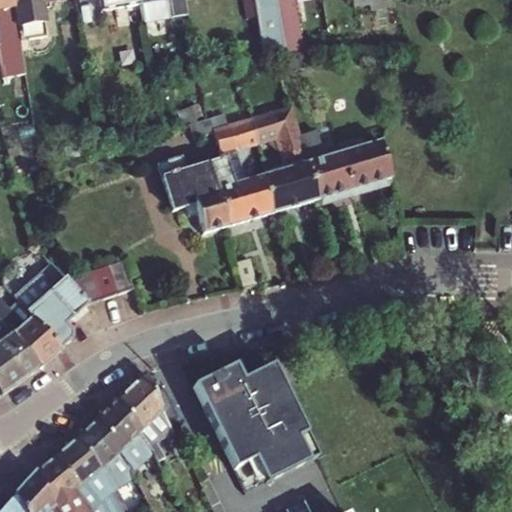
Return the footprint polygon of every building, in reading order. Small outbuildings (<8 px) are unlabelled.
[(11,0),(0,0),(0,69),(2,81),(25,77),(19,43),(11,0)] [(70,0),(11,0),(19,43),(46,38),(41,5),(70,0)] [(138,0),(98,0),(101,13),(140,7),(138,0)] [(138,0),(140,7),(143,25),(187,17),(184,0),(138,0)] [(242,0),(246,21),(256,20),(252,0),(242,0)] [(252,0),(256,20),(263,60),(285,56),(282,34),(275,0),(252,0)] [(275,0),(282,34),(298,32),(292,0),(275,0)] [(390,0),(351,0),(353,9),(369,6),(370,12),(394,8),(390,0)] [(391,181),(380,145),(338,157),(336,150),(322,155),(316,133),(298,139),(290,112),(276,116),(283,137),(286,136),(293,164),(305,161),(307,166),(306,167),(316,203),(322,206),(332,204),(334,199),(333,198),(352,192),(352,194),(356,196),(366,193),(368,190),(368,188),(391,181)] [(252,122),(258,146),(275,141),(284,173),(260,180),(271,216),(316,203),(306,167),(307,166),(305,161),(293,164),(286,136),(283,137),(276,116),(252,122)] [(188,128),(194,142),(213,135),(220,155),(234,151),(228,129),(225,117),(188,128)] [(271,216),(260,180),(245,185),(240,168),(249,156),(246,149),(258,146),(252,122),(228,129),(234,151),(220,155),(222,160),(218,162),(219,164),(209,167),(227,229),(271,216)] [(202,236),(227,229),(209,167),(208,166),(185,174),(180,159),(157,166),(172,214),(185,210),(188,219),(197,216),(202,236)] [(235,266),(242,292),(256,288),(249,262),(235,266)] [(116,297),(132,292),(122,264),(107,269),(116,297)] [(30,320),(59,353),(70,342),(71,335),(64,328),(87,307),(65,283),(50,266),(13,300),(16,303),(26,315),(25,316),(29,320),(30,320)] [(92,274),(102,302),(116,297),(107,269),(92,274)] [(92,274),(65,283),(87,307),(102,302),(92,274)] [(7,311),(0,303),(0,325),(39,370),(59,353),(30,320),(29,320),(25,316),(26,315),(16,303),(7,311)] [(0,398),(39,370),(0,325),(0,398)] [(233,369),(191,390),(244,496),(317,460),(271,368),(240,383),(233,369)] [(143,376),(117,401),(141,433),(137,437),(146,447),(152,455),(157,464),(165,460),(155,444),(172,433),(143,376)] [(141,433),(117,401),(96,420),(120,453),(117,455),(132,474),(136,470),(152,455),(146,447),(137,437),(141,433)] [(120,453),(96,420),(76,440),(100,472),(99,473),(114,494),(132,483),(130,475),(132,474),(117,455),(120,453)] [(100,472),(76,440),(54,458),(78,489),(74,493),(88,511),(91,511),(110,496),(114,494),(99,473),(100,472)] [(78,489),(54,458),(35,475),(55,508),(51,511),(88,511),(74,493),(78,489)] [(159,469),(165,481),(174,477),(168,465),(159,469)] [(158,511),(136,470),(132,474),(130,475),(149,511),(158,511)] [(55,508),(35,475),(14,497),(22,511),(51,511),(55,508)] [(22,511),(14,497),(0,511),(22,511)]
